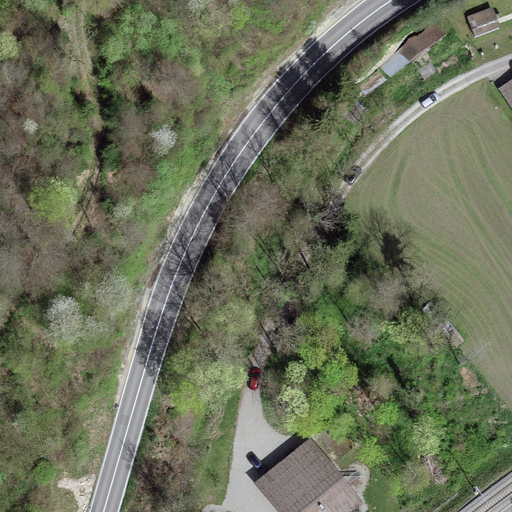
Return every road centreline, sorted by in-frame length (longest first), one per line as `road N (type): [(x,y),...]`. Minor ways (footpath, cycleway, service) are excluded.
road 1 (secondary): [(391,0),(281,99),(200,219),(155,328),(103,511)]
road 2 (track): [(0,321),(66,250),(91,192),(102,138),(81,0)]
